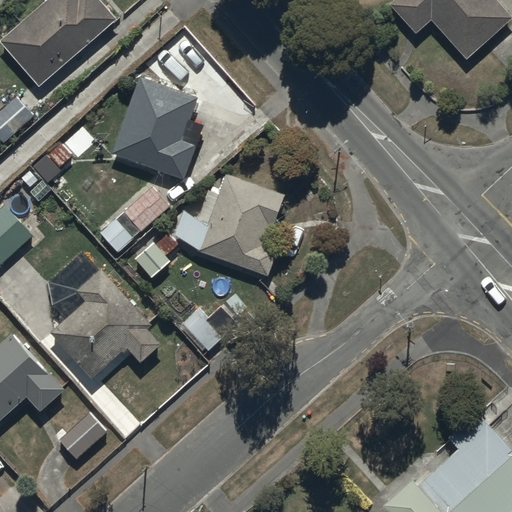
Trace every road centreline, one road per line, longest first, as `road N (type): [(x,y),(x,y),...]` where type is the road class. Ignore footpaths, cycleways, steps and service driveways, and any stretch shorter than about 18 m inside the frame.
road 1 (tertiary): [(459,224),(427,271),(142,511)]
road 2 (tertiary): [(255,0),(459,224)]
